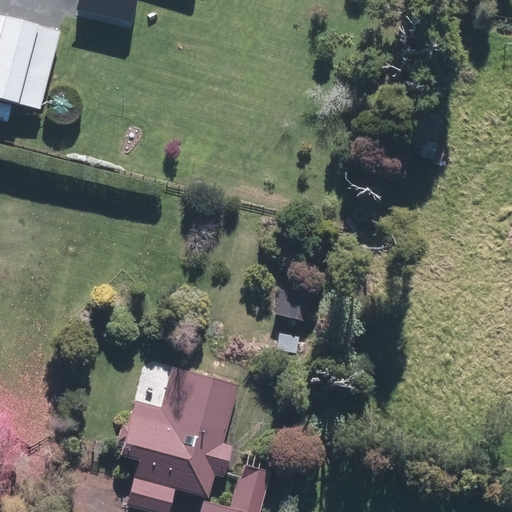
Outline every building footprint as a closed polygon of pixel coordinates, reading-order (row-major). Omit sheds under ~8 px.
[(81,0),(77,15),(132,28),(138,0),(81,0)] [(422,0),(421,7),(433,9),(435,0),(422,0)] [(64,26),(0,10),(0,119),(11,123),(16,101),(43,108),(64,26)] [(444,114),(423,112),(420,148),(441,150),(444,114)] [(281,287),(275,312),(305,319),(311,294),(281,287)] [(282,329),(277,347),(298,352),(303,335),(282,329)] [(131,508),(143,511),(172,511),(178,492),(209,500),(216,476),(228,479),(237,449),(225,446),(241,388),(175,370),(163,411),(141,405),(126,459),(144,464),(131,508)] [(203,511),(262,511),(272,475),(245,468),(233,511),(206,504),(203,511)]
